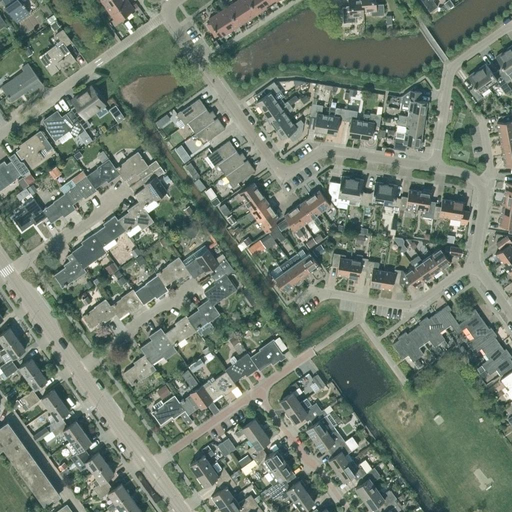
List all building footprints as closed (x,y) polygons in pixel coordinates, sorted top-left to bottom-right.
[(5,0),(8,3),(5,5),(17,22),(30,13),(24,5),(25,4),(24,2),(22,3),(20,0),(5,0)] [(115,2),(113,0),(100,0),(106,8),(115,2)] [(117,0),(115,2),(125,16),(134,9),(132,6),(127,0),(117,0)] [(252,4),(249,0),(237,0),(236,1),(242,11),(252,4)] [(263,0),(258,0),(252,4),(258,13),(268,7),(263,0)] [(362,0),(348,0),(349,7),(342,7),(343,23),(356,22),(355,16),(364,15),(363,11),(362,0)] [(362,0),(363,11),(371,11),(371,16),(384,15),(383,4),(377,4),(377,2),(376,2),(375,0),(362,0)] [(421,0),(430,12),(437,6),(432,0),(421,0)] [(450,0),(444,4),(448,9),(453,5),(450,0)] [(225,8),(231,17),(242,11),(236,1),(225,8)] [(116,22),(125,16),(115,2),(106,8),(116,22)] [(242,11),(248,20),(258,13),(252,4),(242,11)] [(215,15),(221,24),(231,17),(225,8),(215,15)] [(248,20),(242,11),(231,17),(237,27),(248,20)] [(211,31),(221,24),(215,15),(208,19),(210,22),(207,24),(211,31)] [(231,17),(221,24),(227,33),(237,27),(231,17)] [(128,20),(123,24),(127,30),(128,30),(131,33),(135,30),(132,26),(128,20)] [(56,21),(51,25),(54,30),(59,27),(56,21)] [(227,33),(221,24),(211,31),(215,37),(218,35),(220,38),(227,33)] [(55,45),(39,57),(52,74),(58,70),(57,68),(60,65),(63,69),(76,60),(65,46),(71,41),(63,29),(56,34),(63,43),(57,47),(55,45)] [(28,47),(24,50),(28,56),(32,53),(28,47)] [(500,63),(495,67),(498,70),(505,81),(507,83),(511,79),(511,60),(506,52),(503,53),(502,52),(495,57),(500,63)] [(23,71),(1,86),(12,101),(28,89),(30,92),(42,84),(27,63),(21,67),(23,71)] [(480,70),(478,72),(488,86),(492,83),(494,86),(500,87),(505,93),(511,89),(507,83),(505,81),(498,70),(493,74),(486,64),(479,68),(480,70)] [(474,72),(468,77),(475,87),(470,90),(473,95),(470,98),(474,103),(482,97),(479,93),(488,86),(478,72),(475,73),(474,72)] [(263,111),(277,101),(284,96),(274,82),(264,88),(268,93),(254,103),(257,107),(259,105),(263,111)] [(79,102),(70,109),(80,123),(86,118),(85,117),(89,114),(90,114),(103,105),(96,95),(97,94),(92,87),(76,98),(79,102)] [(400,109),(409,110),(425,113),(426,106),(429,107),(430,102),(420,100),(421,92),(410,90),(402,96),(400,109)] [(309,100),(305,94),(299,99),(303,104),(309,100)] [(281,106),(277,101),(263,111),(267,116),(265,117),(268,121),(291,105),(297,100),(294,95),(289,99),(288,101),(281,106)] [(188,106),(177,114),(185,125),(189,121),(207,109),(199,98),(190,105),(192,107),(190,109),(188,106)] [(323,105),(316,104),(312,103),(310,115),(316,116),(314,132),(318,133),(319,130),(325,131),(328,115),(322,114),(323,105)] [(294,109),(291,105),(268,121),(270,125),(272,124),(276,129),(290,119),(287,114),(294,109)] [(116,106),(110,110),(114,116),(120,111),(116,106)] [(329,106),(328,115),(325,131),(332,133),(331,135),(336,136),(339,120),(345,121),(347,109),(329,106)] [(207,109),(189,121),(197,132),(197,133),(211,122),(210,120),(216,116),(212,110),(209,113),(207,109)] [(347,109),(345,121),(351,121),(348,138),(353,139),(353,136),(360,137),(362,120),(356,119),(357,111),(347,109)] [(398,120),(426,124),(427,120),(424,119),(425,113),(409,110),(408,116),(399,115),(398,120)] [(57,112),(44,121),(48,127),(47,128),(55,140),(70,129),(69,128),(73,125),(74,126),(76,129),(82,125),(71,111),(61,118),(57,112)] [(363,113),(362,120),(360,137),(366,138),(366,141),(371,142),(374,125),(379,126),(381,115),(370,113),(370,114),(363,113)] [(160,119),(156,122),(159,127),(170,119),(166,114),(160,119)] [(499,134),(511,131),(511,114),(507,115),(502,116),(503,122),(497,123),(499,134)] [(197,132),(195,133),(203,144),(214,136),(213,135),(215,134),(216,135),(225,128),(217,118),(211,122),(197,133),(197,132)] [(294,124),(290,119),(276,129),(280,134),(278,136),(280,139),(281,140),(288,135),(292,141),(302,135),(304,123),(301,119),(294,124)] [(425,129),(426,124),(398,120),(396,131),(397,131),(422,135),(423,128),(425,129)] [(39,152),(45,148),(47,151),(53,147),(41,130),(23,143),(25,146),(16,152),(22,160),(24,158),(31,167),(43,158),(39,152)] [(85,130),(79,134),(82,139),(88,135),(85,130)] [(421,141),(422,135),(397,131),(396,137),(395,137),(394,148),(405,150),(406,144),(423,147),(423,142),(421,141)] [(499,134),(501,144),(511,142),(511,131),(499,134)] [(218,148),(207,156),(215,167),(219,163),(237,151),(229,140),(220,147),(222,149),(219,151),(218,148)] [(511,142),(501,144),(503,155),(511,153),(511,142)] [(79,150),(74,155),(77,159),(82,154),(79,150)] [(115,167),(119,174),(124,180),(135,172),(137,175),(139,174),(142,179),(160,166),(156,159),(148,165),(138,151),(115,167)] [(237,151),(219,163),(227,174),(241,164),(240,162),(246,157),(242,152),(239,155),(237,151)] [(14,153),(9,157),(11,161),(17,168),(21,174),(22,176),(29,170),(23,162),(20,161),(14,153)] [(511,164),(511,153),(503,155),(505,166),(511,164)] [(119,174),(115,167),(109,159),(86,175),(95,188),(106,180),(108,182),(119,174)] [(227,174),(225,175),(233,186),(244,178),(243,177),(245,176),(246,177),(255,170),(247,160),(241,164),(227,174)] [(16,177),(21,174),(17,168),(11,161),(7,164),(4,161),(0,163),(0,190),(17,178),(16,177)] [(199,175),(191,162),(185,166),(194,179),(199,175)] [(54,178),(61,173),(56,166),(49,171),(54,178)] [(139,201),(148,212),(159,205),(156,200),(167,192),(157,177),(164,171),(160,166),(142,179),(145,183),(144,184),(145,187),(134,195),(139,201)] [(72,205),(73,205),(84,197),(85,199),(97,190),(95,188),(86,175),(74,183),(71,179),(59,187),(64,194),(72,205)] [(330,181),(328,191),(332,196),(331,199),(335,204),(337,205),(338,202),(348,203),(348,202),(352,179),(349,179),(350,177),(341,176),(340,184),(336,184),(336,182),(330,181)] [(23,177),(18,181),(23,189),(29,185),(23,177)] [(352,179),(348,202),(365,205),(367,193),(361,192),(363,180),(355,178),(355,180),(352,179)] [(245,202),(260,191),(254,182),(238,193),(245,202)] [(367,193),(365,205),(376,207),(377,202),(383,203),(386,185),(383,184),(383,183),(375,182),(373,194),(367,193)] [(38,191),(33,184),(27,188),(32,195),(38,191)] [(386,185),(383,203),(393,205),(393,210),(399,211),(401,198),(395,197),(397,185),(389,184),(388,185),(386,185)] [(211,187),(205,191),(211,200),(216,196),(211,187)] [(406,206),(417,208),(420,191),(409,189),(408,197),(401,196),(399,209),(406,210),(406,206)] [(310,196),(321,212),(330,205),(319,190),(310,196)] [(266,200),(260,191),(245,202),(251,211),(266,200)] [(431,193),(420,191),(417,208),(423,209),(421,216),(433,218),(435,206),(436,202),(429,201),(431,193)] [(503,203),(511,204),(511,193),(504,193),(503,203)] [(42,210),(46,216),(51,223),(62,215),(64,217),(76,209),(73,205),(72,205),(64,194),(42,210)] [(302,203),(313,218),(318,225),(321,222),(316,215),(321,212),(310,196),(302,203)] [(441,207),(435,206),(433,218),(439,219),(440,216),(450,218),(453,200),(442,199),(441,207)] [(273,209),(266,200),(251,211),(257,220),(273,209)] [(453,200),(450,218),(461,219),(460,223),(467,224),(469,211),(463,210),(464,202),(453,200)] [(46,217),(46,216),(42,210),(36,201),(12,218),(22,231),(34,223),(35,225),(46,217)] [(154,221),(148,212),(139,201),(127,209),(129,212),(118,219),(125,231),(127,233),(128,233),(130,236),(141,229),(142,229),(154,221)] [(230,211),(224,203),(219,207),(225,215),(230,211)] [(304,224),(313,218),(302,203),(293,209),(304,224)] [(511,215),(511,204),(503,203),(501,214),(511,215)] [(279,218),(273,209),(257,220),(266,232),(268,231),(272,228),(277,225),(274,221),(279,218)] [(304,224),(293,209),(284,215),(299,237),(300,237),(303,234),(304,234),(299,228),(304,224)] [(511,215),(501,214),(499,225),(509,227),(508,233),(511,233),(511,215)] [(125,231),(118,219),(115,215),(103,224),(104,226),(93,234),(103,247),(125,231)] [(231,215),(227,218),(232,224),(236,221),(231,215)] [(286,219),(278,225),(281,231),(290,225),(286,219)] [(190,221),(185,233),(194,237),(199,225),(190,221)] [(238,226),(233,230),(237,235),(242,231),(238,226)] [(272,228),(268,231),(269,234),(272,236),(274,239),(277,236),(272,228)] [(176,241),(179,236),(172,232),(169,237),(176,241)] [(104,249),(103,247),(93,234),(82,242),(83,244),(72,253),(75,257),(76,257),(81,265),(82,265),(104,249)] [(269,234),(261,240),(264,245),(270,241),(272,244),(275,242),(274,239),(272,236),(269,234)] [(320,234),(314,238),(317,243),(323,239),(320,234)] [(365,236),(357,235),(355,243),(364,245),(365,236)] [(249,236),(243,240),(247,246),(253,242),(249,236)] [(506,236),(496,243),(501,249),(501,250),(510,244),(511,243),(506,236)] [(313,238),(309,241),(312,246),(317,243),(313,238)] [(254,244),(248,248),(253,256),(265,248),(260,240),(254,244)] [(320,244),(312,250),(316,256),(324,250),(320,244)] [(495,254),(502,263),(511,255),(511,247),(510,244),(501,250),(495,254)] [(212,276),(229,263),(225,257),(218,262),(205,245),(182,261),(185,265),(189,271),(189,272),(191,274),(194,278),(205,270),(207,272),(208,271),(212,276)] [(451,246),(450,252),(456,253),(455,255),(461,256),(463,248),(451,246)] [(130,252),(134,257),(141,253),(137,247),(130,252)] [(440,248),(431,254),(441,269),(451,262),(440,248)] [(297,253),(311,273),(320,266),(309,251),(306,254),(302,249),(297,253)] [(302,279),(311,273),(297,253),(288,260),(302,279)] [(348,276),(351,259),(345,258),(346,255),(334,253),(332,265),(338,266),(337,275),(348,276)] [(141,254),(137,257),(142,264),(146,261),(141,254)] [(360,270),(366,271),(368,260),(368,259),(362,258),(363,255),(357,254),(356,260),(351,259),(348,276),(359,278),(360,270)] [(433,275),(441,269),(431,254),(422,261),(433,275)] [(410,261),(424,281),(433,275),(418,255),(410,261)] [(511,269),(511,255),(502,263),(508,272),(511,269)] [(185,265),(182,261),(179,256),(156,272),(157,275),(165,285),(176,278),(178,280),(180,282),(191,274),(189,272),(189,271),(185,265)] [(76,257),(75,257),(64,265),(65,267),(53,275),(63,288),(87,272),(82,265),(81,265),(76,257)] [(280,266),(293,285),(302,279),(288,260),(279,266),(280,266)] [(368,260),(366,271),(365,277),(371,278),(370,286),(381,288),(384,271),(378,270),(379,262),(368,260)] [(112,262),(105,267),(110,274),(117,269),(112,262)] [(208,298),(214,305),(237,289),(227,275),(234,270),(229,263),(212,276),(215,281),(214,282),(215,284),(204,292),(208,298)] [(293,285),(280,266),(279,266),(271,272),(277,282),(274,284),(279,290),(282,288),(284,292),(293,285)] [(415,288),(424,281),(414,267),(405,273),(403,270),(401,270),(399,283),(404,283),(406,286),(411,283),(415,288)] [(399,283),(401,270),(395,269),(394,272),(384,271),(381,288),(392,290),(393,282),(399,283)] [(168,290),(165,285),(157,275),(135,291),(144,304),(155,296),(156,298),(168,290)] [(123,277),(117,281),(121,286),(127,281),(123,277)] [(247,287),(241,291),(244,296),(250,292),(247,287)] [(144,304),(135,291),(133,289),(110,305),(116,314),(119,318),(130,310),(132,313),(144,304)] [(88,296),(82,300),(86,305),(91,301),(88,296)] [(220,314),(214,305),(208,298),(197,307),(198,309),(187,317),(197,331),(198,330),(201,336),(203,334),(204,336),(213,329),(212,328),(214,326),(210,321),(220,314)] [(110,305),(106,299),(82,315),(92,328),(103,320),(104,322),(116,314),(110,305)] [(457,334),(459,324),(449,311),(451,309),(448,305),(435,314),(445,328),(451,324),(457,334)] [(472,314),(459,324),(457,334),(466,327),(470,332),(484,322),(475,309),(471,312),(472,314)] [(423,319),(439,342),(445,339),(440,332),(445,328),(435,314),(428,319),(427,317),(423,319)] [(187,317),(186,315),(174,323),(176,325),(165,333),(174,347),(197,331),(187,317)] [(434,346),(439,342),(423,319),(419,322),(420,324),(414,329),(424,343),(429,340),(434,346)] [(489,329),(484,322),(470,332),(474,338),(467,342),(471,348),(494,331),(491,327),(489,329)] [(270,324),(266,327),(271,334),(275,331),(270,324)] [(174,347),(165,333),(161,327),(149,336),(151,340),(140,348),(145,354),(150,361),(150,360),(153,365),(164,356),(166,359),(177,351),(174,347)] [(0,341),(5,348),(17,339),(9,328),(0,334),(0,341)] [(402,335),(418,358),(424,354),(419,347),(424,343),(414,329),(407,334),(406,332),(402,335)] [(497,335),(494,331),(471,348),(475,353),(481,348),(485,353),(499,343),(495,337),(497,335)] [(235,335),(229,339),(234,346),(240,342),(235,335)] [(418,358),(402,335),(398,337),(399,339),(392,344),(403,359),(408,355),(413,361),(418,358)] [(25,350),(17,339),(5,348),(12,358),(25,350)] [(273,340),(251,357),(250,357),(258,368),(259,370),(271,362),(273,364),(284,356),(273,340)] [(504,350),(499,343),(485,353),(489,359),(482,364),(486,369),(509,352),(506,348),(504,350)] [(208,346),(203,350),(206,354),(211,351),(208,346)] [(250,357),(251,357),(247,352),(224,369),(226,371),(234,382),(245,374),(247,376),(258,368),(250,357)] [(511,356),(509,352),(486,369),(490,374),(496,369),(500,375),(511,366),(511,360),(510,358),(511,356)] [(150,361),(145,354),(133,362),(135,364),(123,372),(133,386),(156,369),(153,365),(150,360),(150,361)] [(19,368),(27,379),(39,370),(32,359),(19,368)] [(0,367),(0,368),(3,372),(14,364),(11,360),(0,367)] [(193,372),(199,368),(195,363),(190,367),(193,372)] [(14,364),(3,372),(7,378),(18,370),(14,364)] [(481,365),(477,368),(480,373),(485,370),(481,365)] [(188,369),(181,374),(186,381),(193,376),(192,375),(188,369)] [(39,370),(27,379),(34,389),(47,380),(39,370)] [(202,385),(213,401),(224,393),(225,395),(237,386),(234,382),(226,371),(211,382),(210,380),(202,385)] [(511,371),(501,379),(505,385),(506,384),(509,389),(507,391),(511,397),(511,371)] [(317,374),(312,378),(319,388),(325,385),(317,374)] [(279,401),(287,412),(300,402),(295,396),(302,392),(296,384),(291,388),(293,391),(279,401)] [(165,385),(158,390),(163,398),(171,393),(165,385)] [(201,409),(213,401),(202,385),(179,401),(179,402),(185,410),(185,411),(188,415),(199,407),(201,409)] [(14,388),(4,395),(7,398),(17,392),(14,388)] [(15,410),(36,395),(33,390),(20,399),(22,402),(21,403),(19,400),(11,405),(15,410)] [(41,399),(49,410),(61,401),(54,390),(41,399)] [(40,400),(36,395),(25,404),(29,408),(40,400)] [(179,402),(179,401),(174,395),(163,403),(161,400),(153,405),(155,408),(151,411),(160,424),(172,416),(174,419),(185,411),(185,410),(179,402)] [(306,398),(300,402),(287,412),(285,413),(288,418),(290,416),(294,423),(303,416),(307,421),(310,420),(322,410),(316,402),(312,406),(306,398)] [(56,420),(47,427),(50,432),(51,431),(64,422),(61,417),(69,411),(61,401),(49,410),(56,420)] [(325,408),(322,410),(310,420),(313,424),(306,429),(314,439),(327,430),(337,423),(329,412),(328,413),(325,408)] [(245,432),(249,438),(262,429),(254,419),(235,433),(238,437),(245,432)] [(64,434),(70,441),(83,432),(76,421),(68,427),(64,422),(52,431),(55,436),(59,433),(61,436),(64,434)] [(9,424),(0,430),(0,450),(5,447),(9,453),(9,452),(14,459),(12,460),(17,467),(19,466),(23,471),(21,473),(26,480),(28,478),(32,484),(30,486),(35,493),(37,491),(41,497),(39,499),(44,505),(57,496),(20,444),(19,445),(15,439),(19,437),(9,424)] [(47,427),(33,436),(37,441),(50,432),(47,427)] [(269,440),(262,429),(249,438),(254,445),(247,450),(253,459),(264,452),(260,447),(269,440)] [(331,437),(327,430),(314,439),(321,450),(328,446),(331,451),(344,441),(338,432),(331,437)] [(74,462),(87,453),(83,448),(91,442),(83,432),(70,441),(65,445),(73,456),(70,457),(74,462)] [(336,470),(349,461),(352,459),(348,453),(358,446),(352,436),(344,441),(331,451),(335,455),(328,460),(336,470)] [(228,438),(223,442),(230,452),(236,448),(228,438)] [(230,452),(223,442),(218,445),(225,456),(230,452)] [(196,476),(210,466),(206,459),(213,453),(211,450),(189,465),(196,476)] [(264,475),(284,461),(277,450),(268,457),(264,452),(253,459),(260,469),(264,466),(268,472),(264,475)] [(90,458),(87,453),(74,462),(77,467),(78,467),(81,471),(87,466),(92,473),(106,463),(98,452),(90,458)] [(241,467),(247,462),(243,457),(237,461),(241,467)] [(349,461),(336,470),(344,481),(352,475),(356,480),(361,476),(372,468),(365,459),(354,468),(349,461)] [(292,471),(284,461),(265,475),(272,485),(266,489),(265,490),(261,493),(264,498),(286,483),(283,478),(292,471)] [(59,466),(62,471),(67,467),(63,462),(59,466)] [(216,462),(210,466),(196,476),(204,486),(215,478),(219,483),(233,472),(229,466),(224,469),(223,467),(221,469),(216,462)] [(113,473),(106,463),(92,473),(97,478),(93,481),(96,486),(92,488),(93,490),(96,494),(109,484),(105,479),(113,473)] [(67,467),(62,471),(59,473),(62,477),(70,471),(67,467)] [(374,467),(372,468),(361,476),(364,481),(355,488),(363,498),(376,488),(372,482),(380,476),(374,467)] [(218,506),(232,496),(228,490),(236,485),(235,484),(239,481),(236,476),(233,473),(233,472),(219,483),(222,488),(211,496),(218,506)] [(294,501),(307,492),(303,487),(305,486),(301,480),(299,482),(299,481),(290,488),(286,483),(270,494),(274,499),(278,496),(279,497),(280,496),(282,499),(289,494),(294,501)] [(112,489),(109,484),(96,494),(100,499),(107,493),(114,502),(115,504),(128,494),(120,483),(112,489)] [(383,507),(394,500),(396,498),(390,489),(381,495),(376,488),(363,498),(370,509),(380,502),(383,507)] [(314,502),(307,492),(294,501),(298,507),(291,511),(307,511),(305,509),(314,502)] [(124,511),(136,504),(128,494),(115,504),(114,502),(106,508),(109,511),(116,506),(120,511),(124,511)] [(237,503),(232,496),(218,506),(222,511),(233,511),(243,505),(246,510),(256,503),(262,499),(259,495),(253,499),(250,494),(237,503)] [(395,511),(400,509),(394,500),(383,507),(386,511),(395,511)] [(262,511),(256,503),(246,510),(247,511),(262,511)]
